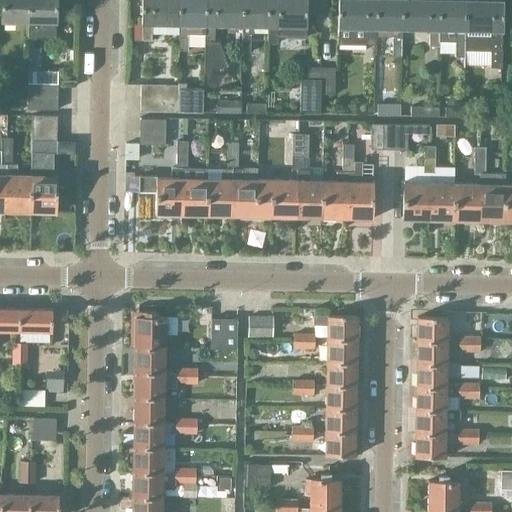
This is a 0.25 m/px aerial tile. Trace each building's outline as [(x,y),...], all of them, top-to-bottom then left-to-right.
[(27,22),(28,0),(1,0),(1,21),(27,22)] [(55,37),(55,22),(55,0),(28,0),(27,22),(27,37),(55,37)] [(179,25),(179,0),(141,0),(141,24),(141,41),(151,41),(151,25),(178,25),(179,25)] [(205,0),(179,0),(179,25),(178,25),(178,51),(186,51),(187,31),(187,25),(204,26),(205,26),(205,0)] [(242,26),(242,0),(205,0),(205,26),(204,26),(203,72),(225,66),(219,41),(214,41),(214,26),(241,26),(242,26)] [(268,0),(242,0),(242,26),(241,26),(241,33),(241,52),(250,52),(250,34),(251,34),(251,27),(267,27),(268,27),(268,0)] [(305,0),(268,0),(268,27),(267,27),(267,43),(277,44),(277,37),(305,37),(305,0)] [(375,44),(375,36),(375,0),(337,0),(337,28),(338,28),(337,44),(375,44)] [(401,29),(401,0),(375,0),(375,36),(392,36),(392,55),(401,56),(401,37),(401,29)] [(438,30),(438,0),(401,0),(401,29),(401,37),(401,29),(428,29),(428,46),(438,46),(438,30)] [(464,30),(464,0),(438,0),(438,30),(454,30),(454,38),(455,38),(455,56),(464,57),(464,38),(463,38),(464,30)] [(501,36),(502,1),(502,0),(486,0),(464,0),(464,30),(463,38),(464,38),(464,51),(489,51),(489,67),(499,67),(500,67),(501,36)] [(320,94),(321,68),(308,67),(307,79),(300,79),(299,111),(319,111),(320,94)] [(334,68),(333,68),(321,68),(320,94),(334,95),(334,68)] [(57,97),(57,85),(57,84),(27,83),(26,96),(57,97)] [(140,84),(140,98),(166,98),(166,112),(176,112),(177,85),(166,84),(166,85),(140,84)] [(57,109),(57,97),(26,96),(26,109),(57,109)] [(140,98),(139,111),(166,112),(166,98),(140,98)] [(245,103),(245,112),(264,113),(264,104),(245,103)] [(437,106),(409,106),(409,115),(437,116),(437,106)] [(56,128),(56,116),(31,115),(31,128),(56,128)] [(164,120),(139,119),(139,131),(164,132),(164,120)] [(382,149),(383,124),(371,124),(370,149),(382,149)] [(394,150),(395,124),(383,124),(382,149),(394,150)] [(406,150),(407,125),(395,124),(394,150),(406,150)] [(56,140),(56,128),(31,128),(31,140),(41,140),(56,140)] [(164,132),(139,131),(139,144),(164,144),(164,132)] [(292,157),(306,157),(306,134),(292,134),(292,157)] [(0,143),(0,151),(11,151),(11,138),(0,138),(0,143)] [(41,154),(41,140),(31,140),(30,153),(41,154)] [(176,155),(187,155),(187,141),(176,141),(176,155)] [(226,155),(237,156),(238,142),(227,142),(226,155)] [(342,158),(353,158),(353,145),(342,145),(342,158)] [(423,159),(434,160),(434,146),(423,146),(423,159)] [(473,161),(484,161),(484,148),(474,147),(473,161)] [(0,211),(4,211),(5,175),(5,165),(11,165),(11,164),(11,151),(0,151),(0,211)] [(56,175),(41,175),(41,154),(30,153),(30,175),(29,212),(55,212),(56,175)] [(187,168),(187,155),(176,155),(176,167),(171,167),(171,178),(156,178),(156,176),(138,175),(138,191),(154,192),(154,214),(180,215),(181,178),(181,168),(187,168)] [(220,168),(220,179),(206,179),(205,215),(231,216),(232,169),(237,169),(237,168),(237,156),(226,155),(226,168),(220,168)] [(306,157),(292,157),(291,170),(297,170),(302,170),(302,157),(306,157)] [(353,171),(353,158),(342,158),(342,171),(336,171),(336,181),(322,181),(321,218),(346,218),(347,171),(353,171)] [(434,160),(423,159),(423,173),(434,173),(434,160)] [(484,174),(484,161),(473,161),(473,174),(484,174)] [(5,175),(4,211),(29,212),(30,175),(16,175),(16,164),(11,164),(11,165),(5,165),(5,175)] [(205,215),(206,179),(191,178),(192,168),(187,168),(181,168),(181,178),(180,215),(205,215)] [(256,180),(241,179),(242,168),(237,168),(237,169),(232,169),(231,216),(270,217),(271,197),(256,197),(256,180)] [(296,217),(321,218),(322,181),(308,181),(308,170),(302,170),(297,170),(296,180),(296,217)] [(356,171),(353,171),(347,171),(346,218),(372,219),(372,182),(356,182),(356,171)] [(478,184),(478,221),(503,221),(504,184),(503,184),(503,173),(484,173),(484,174),(479,174),(478,184)] [(296,217),(296,180),(256,180),(256,197),(271,197),(270,217),(296,217)] [(428,220),(429,183),(403,182),(402,219),(428,220)] [(453,220),(453,183),(429,183),(428,220),(453,220)] [(478,221),(478,184),(453,183),(453,220),(478,221)] [(511,184),(504,184),(503,221),(511,221),(511,184)] [(0,329),(17,330),(17,308),(0,307),(0,329)] [(50,331),(50,309),(17,308),(17,330),(50,331)] [(154,316),(154,311),(134,310),(133,347),(163,347),(163,333),(174,333),(174,316),(154,316)] [(272,316),(248,315),(248,336),(272,337),(272,316)] [(356,339),(357,315),(327,315),(312,315),(312,325),(326,326),(326,339),(356,339)] [(446,317),(416,316),(416,340),(446,341),(446,340),(446,328),(459,329),(459,317),(446,317)] [(236,319),(210,318),(209,349),(235,349),(236,319)] [(302,347),(303,333),(293,333),(292,347),(302,347)] [(303,333),(302,347),(313,347),(314,334),(303,333)] [(416,340),(415,363),(445,364),(446,350),(458,350),(458,351),(468,351),(468,336),(458,336),(458,340),(446,340),(446,341),(416,340)] [(468,336),(468,351),(479,351),(479,337),(468,336)] [(356,363),(356,339),(326,339),(326,362),(356,363)] [(12,353),(26,354),(26,343),(12,342),(12,353)] [(163,372),(163,347),(133,347),(133,372),(163,372)] [(26,364),(26,354),(12,353),(12,363),(26,364)] [(355,386),(356,363),(326,362),(325,385),(355,386)] [(457,364),(445,364),(415,363),(415,387),(445,387),(445,386),(445,377),(456,377),(457,364)] [(186,382),(186,368),(175,368),(175,373),(163,372),(133,372),(132,397),(162,397),(162,387),(175,387),(175,382),(186,382)] [(186,368),(186,382),(196,382),(196,368),(186,368)] [(302,393),(302,379),(292,379),(292,393),(302,393)] [(302,379),(302,393),(312,393),(312,380),(302,379)] [(415,387),(414,411),(444,411),(445,397),(457,397),(457,396),(467,397),(468,383),(458,382),(457,386),(445,386),(445,387),(415,387)] [(468,383),(467,397),(478,397),(479,383),(468,383)] [(355,409),(355,386),(325,385),(325,408),(355,409)] [(43,390),(19,389),(19,406),(43,407),(43,390)] [(162,423),(162,397),(132,397),(132,422),(162,423)] [(354,432),(355,409),(325,408),(324,431),(354,432)] [(459,420),(459,411),(444,411),(414,411),(414,433),(444,433),(444,420),(459,420)] [(184,432),(185,418),(174,418),(174,432),(184,432)] [(185,418),(184,432),(195,432),(195,418),(185,418)] [(54,441),(54,420),(32,419),(31,440),(54,441)] [(161,447),(162,423),(132,422),(131,447),(161,447)] [(301,440),(301,426),(291,426),(291,440),(301,440)] [(312,426),(301,426),(301,440),(311,440),(312,426)] [(467,443),(467,429),(457,429),(457,443),(467,443)] [(467,429),(467,443),(478,443),(478,429),(467,429)] [(354,455),(354,432),(324,431),(324,455),(354,455)] [(444,457),(444,433),(414,433),(414,456),(444,457)] [(493,459),(511,458),(511,445),(492,446),(493,459)] [(161,472),(161,447),(131,447),(131,472),(161,472)] [(19,471),(33,471),(33,461),(19,460),(19,471)] [(245,487),(268,488),(269,465),(246,464),(245,487)] [(131,472),(131,497),(160,498),(161,487),(174,487),(174,482),(184,482),(184,468),(173,468),(173,472),(161,472),(131,472)] [(184,468),(184,482),(194,482),(194,468),(184,468)] [(511,490),(511,470),(499,470),(499,490),(511,490)] [(33,482),(33,471),(19,471),(19,482),(33,482)] [(309,479),(303,479),(302,495),(309,495),(308,508),(339,509),(339,478),(329,478),(330,473),(319,473),(319,477),(309,477),(309,479)] [(427,511),(457,511),(457,480),(447,480),(447,475),(437,475),(437,480),(427,480),(427,511)] [(28,511),(29,494),(1,494),(0,494),(0,507),(0,511),(28,511)] [(29,494),(28,511),(57,511),(58,495),(29,494)] [(160,511),(160,498),(131,497),(130,511),(160,511)] [(285,511),(286,498),(275,498),(275,511),(285,511)] [(286,498),(285,511),(296,511),(297,499),(286,498)] [(479,511),(480,503),(469,503),(469,511),(479,511)] [(490,511),(490,510),(490,503),(480,503),(479,511),(490,511)]
